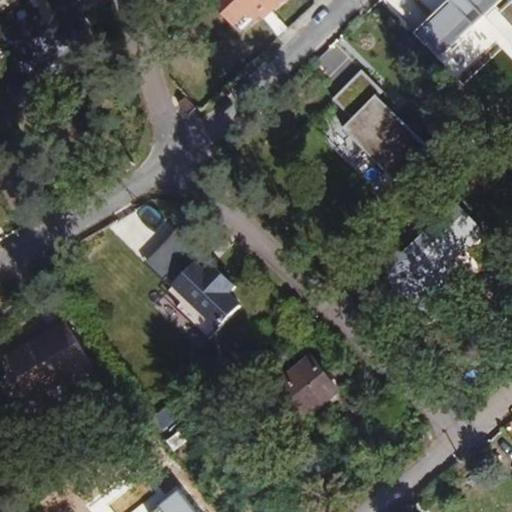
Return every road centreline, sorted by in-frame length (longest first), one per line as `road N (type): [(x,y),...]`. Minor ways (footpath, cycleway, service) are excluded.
road 1 (residential): [(175,160),(464,437)]
road 2 (residential): [(347,0),(175,160)]
road 3 (residential): [(0,264),(175,160)]
road 4 (residential): [(128,0),(175,160)]
road 5 (residential): [(369,511),(464,437)]
